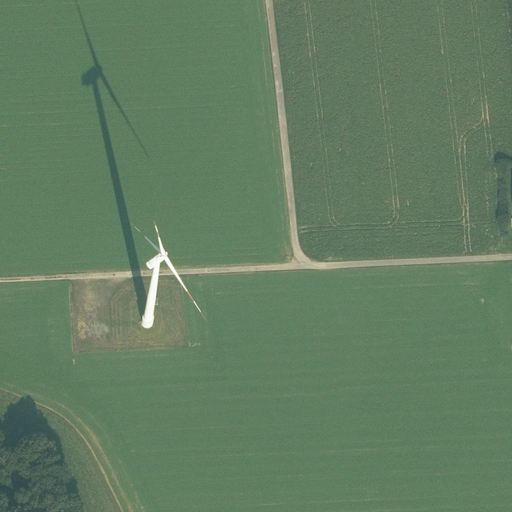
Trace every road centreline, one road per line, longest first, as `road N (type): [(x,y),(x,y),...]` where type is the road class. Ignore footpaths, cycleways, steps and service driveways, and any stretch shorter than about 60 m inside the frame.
road 1 (track): [(299,266),(0,280)]
road 2 (track): [(268,0),(299,266)]
road 3 (track): [(299,266),(511,256)]
